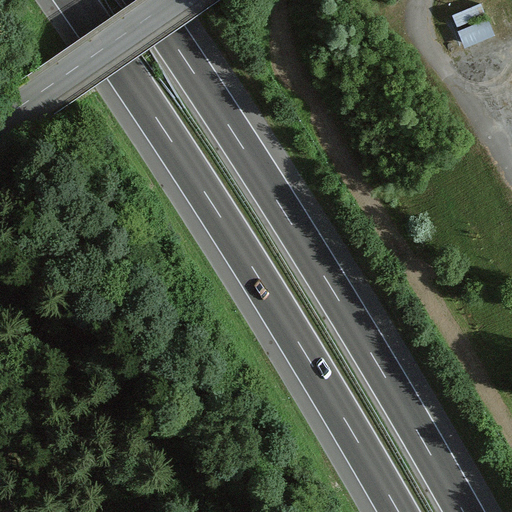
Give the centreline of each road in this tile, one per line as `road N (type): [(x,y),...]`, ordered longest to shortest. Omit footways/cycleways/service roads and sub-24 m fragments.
road 1 (motorway): [(71,0),(396,511)]
road 2 (motorway): [(464,511),(345,308),(141,0)]
road 3 (unclassified): [(176,0),(0,121)]
road 4 (track): [(427,0),(421,14),(431,55),(463,87),(511,170)]
